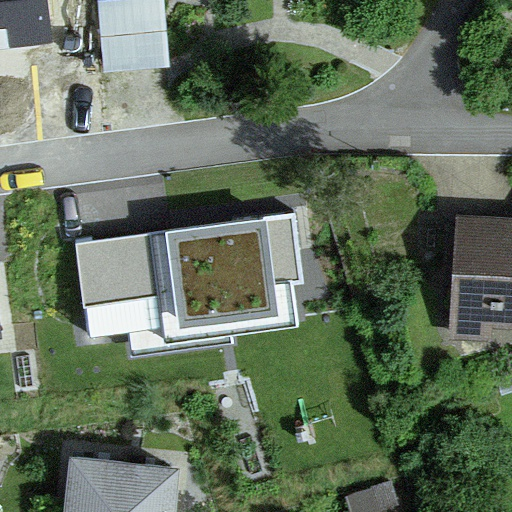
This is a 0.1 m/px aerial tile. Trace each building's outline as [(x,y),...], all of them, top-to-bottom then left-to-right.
[(44,0),(0,0),(0,42),(48,37),(44,0)] [(138,0),(102,2),(106,67),(166,63),(161,0),(138,0)] [(294,202),(78,231),(87,292),(160,282),(166,324),(298,306),(293,266),(303,264),(294,202)] [(511,228),(456,226),(451,308),(483,310),(483,313),(511,314),(511,228)] [(166,511),(170,478),(60,467),(55,511),(166,511)]
